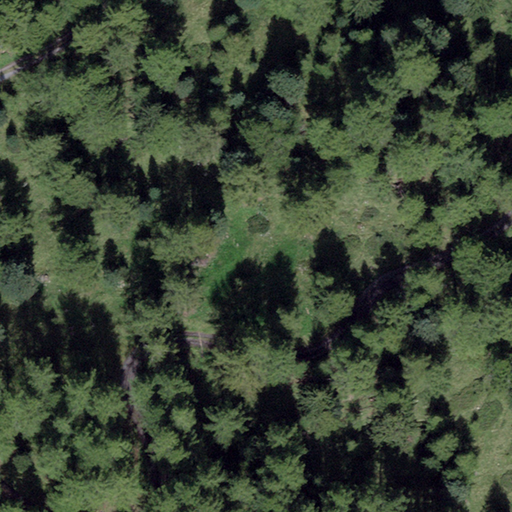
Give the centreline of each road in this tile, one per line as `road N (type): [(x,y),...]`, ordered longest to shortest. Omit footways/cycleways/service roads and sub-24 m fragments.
road 1 (track): [(147,511),(156,497),(154,461),(129,393),(138,360),(156,340),(181,333),(272,354),(324,349),(381,279),(481,240),(511,208)]
road 2 (track): [(106,0),(87,24),(0,76)]
